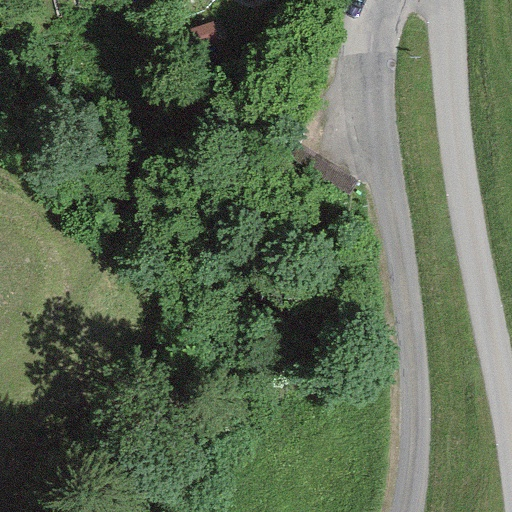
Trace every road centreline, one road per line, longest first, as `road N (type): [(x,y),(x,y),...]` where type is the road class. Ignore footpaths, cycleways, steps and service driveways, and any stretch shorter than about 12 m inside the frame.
road 1 (unclassified): [(394,0),(376,76),(376,170),(417,413),(402,511)]
road 2 (unclassified): [(437,0),(462,231),(511,500)]
